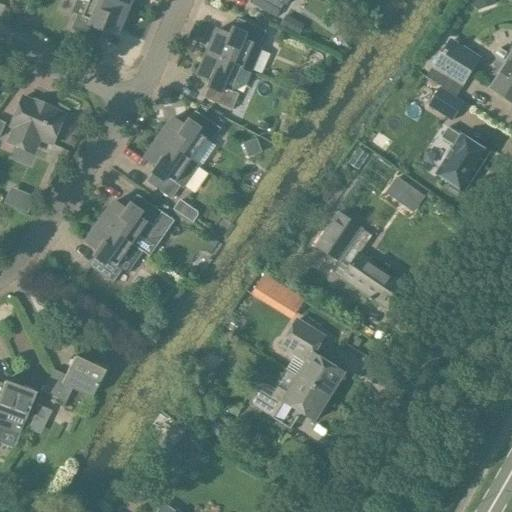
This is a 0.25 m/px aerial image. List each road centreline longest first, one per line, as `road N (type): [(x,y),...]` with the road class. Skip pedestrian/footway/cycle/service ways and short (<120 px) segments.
road 1 (residential): [(511,225),(318,511)]
road 2 (residential): [(0,277),(29,250),(132,102)]
road 3 (residential): [(132,102),(0,38)]
